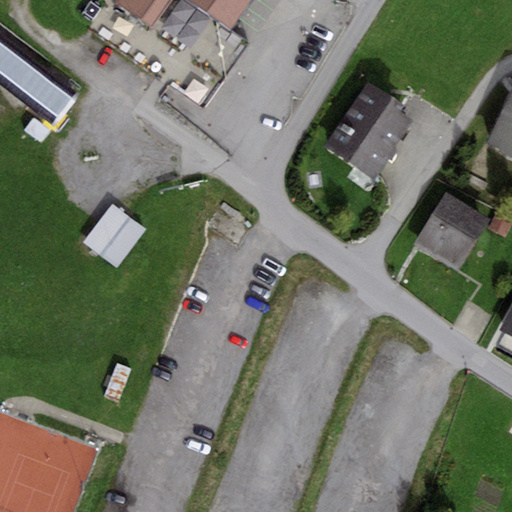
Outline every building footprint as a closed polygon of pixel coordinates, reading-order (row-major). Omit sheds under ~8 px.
[(115,0),(113,3),(149,26),(168,0),(187,0),(230,30),(251,0),(115,0)] [(73,97),(0,45),(0,89),(52,127),(73,97)] [(375,180),(412,121),(399,113),(404,105),(368,82),(326,149),(375,180)] [(511,159),(511,88),(486,143),(500,150),(498,153),(511,159)] [(51,131),(32,119),(24,132),(43,144),(51,131)] [(446,193),(413,245),(455,271),(488,220),(446,193)] [(117,274),(148,236),(114,209),(84,247),(117,274)] [(506,238),(511,225),(511,221),(496,214),(488,229),(506,238)] [(511,306),(499,330),(511,336),(511,306)] [(123,357),(107,399),(121,405),(130,380),(148,387),(154,368),(123,357)]
